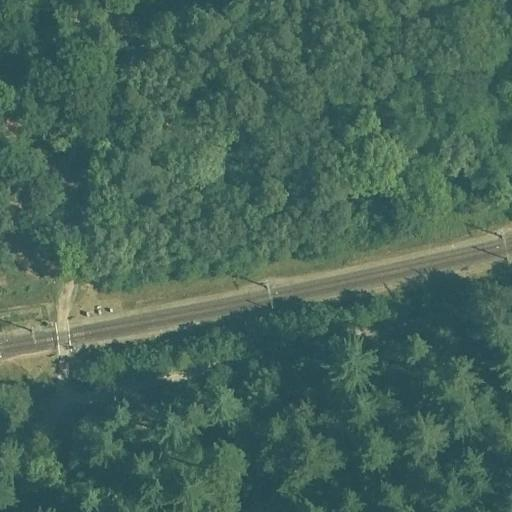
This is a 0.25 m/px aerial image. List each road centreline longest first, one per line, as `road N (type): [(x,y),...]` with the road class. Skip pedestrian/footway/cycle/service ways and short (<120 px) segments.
road 1 (track): [(63,406),(511,306)]
road 2 (track): [(63,406),(66,288),(101,160),(130,0)]
